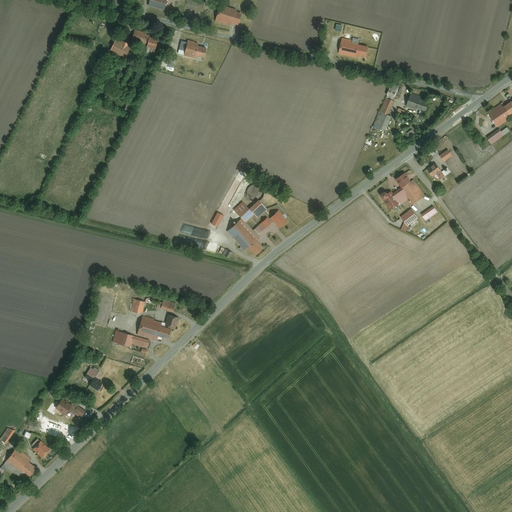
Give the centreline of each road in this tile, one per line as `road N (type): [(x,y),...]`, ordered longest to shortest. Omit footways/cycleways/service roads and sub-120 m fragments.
road 1 (tertiary): [(8,511),(271,255),(480,101)]
road 2 (unclassified): [(78,0),(480,101)]
road 3 (track): [(511,298),(405,154)]
